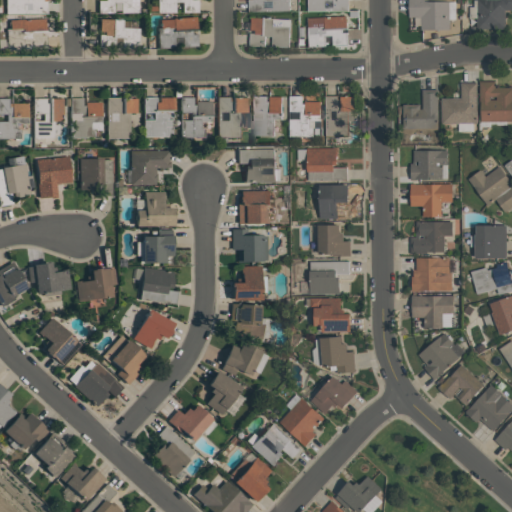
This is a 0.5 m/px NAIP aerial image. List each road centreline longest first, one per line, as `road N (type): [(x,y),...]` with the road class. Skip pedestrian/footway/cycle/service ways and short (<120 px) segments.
road 1 (residential): [(378,0),(388,354),(401,393),(511,491)]
road 2 (residential): [(0,73),(379,68),(511,53)]
road 3 (residential): [(203,192),(197,334),(108,447)]
road 4 (residential): [(0,344),(178,511)]
road 5 (residential): [(401,393),(286,511)]
